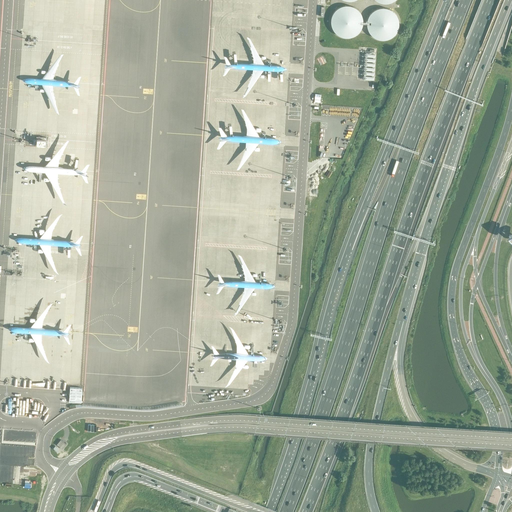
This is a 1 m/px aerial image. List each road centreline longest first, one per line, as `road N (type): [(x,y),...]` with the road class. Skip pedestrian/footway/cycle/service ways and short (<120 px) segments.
road 1 (motorway): [(306,511),(491,0)]
road 2 (motorway): [(463,0),(285,511)]
road 3 (trunk): [(447,0),(348,250),(274,505)]
road 4 (tertiary): [(511,107),(451,289),(458,349),(496,429),(498,474)]
road 5 (tertiary): [(511,429),(474,353),(470,317),(511,194)]
road 6 (motorway): [(433,205),(508,0)]
road 7 (motorway): [(498,474),(453,459),(421,427),(400,374),(399,321)]
road 8 (motorway): [(375,511),(369,454),(399,321)]
road 9 (motorway): [(253,511),(128,465),(110,474),(94,511)]
road 10 (trunk): [(107,511),(131,476),(226,511)]
road 11 (motorway): [(399,321),(433,205)]
